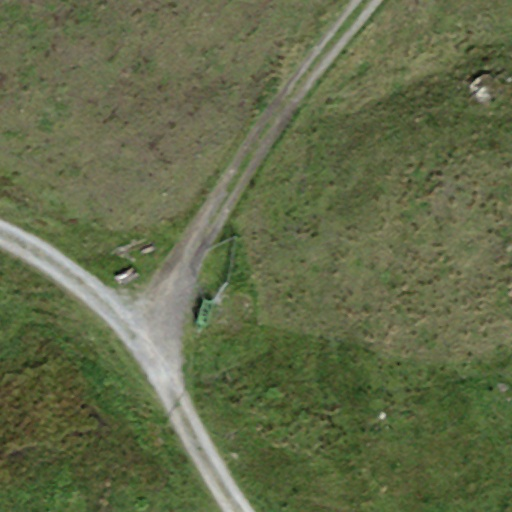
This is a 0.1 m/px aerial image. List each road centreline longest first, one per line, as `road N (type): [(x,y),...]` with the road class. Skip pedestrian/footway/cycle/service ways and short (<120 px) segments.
road 1 (track): [(377,0),(223,222),(166,392)]
road 2 (track): [(0,249),(74,282),(166,392),(241,511)]
